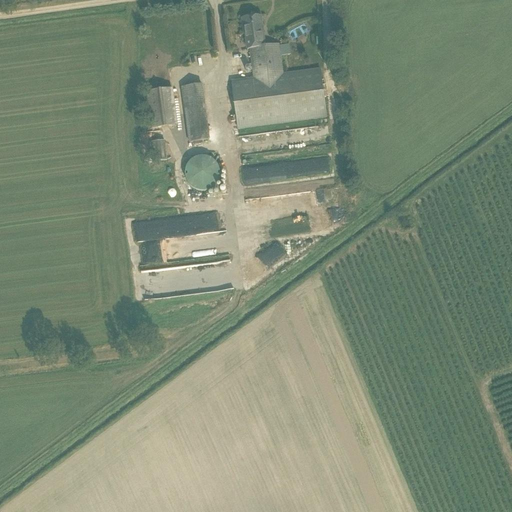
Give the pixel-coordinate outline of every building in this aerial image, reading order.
[(265,47),(261,17),(242,19),(245,35),(246,35),(248,50),(250,50),(254,79),(232,82),(238,129),(327,118),(320,70),(283,75),(279,45),(265,47)] [(202,86),(182,88),(190,143),(194,142),(195,145),(203,144),(202,141),(210,140),(202,86)] [(178,126),(173,88),(147,92),(151,130),(178,126)] [(168,161),(167,140),(150,141),(151,162),(168,161)] [(196,153),(182,180),(208,194),(223,167),(196,153)]
